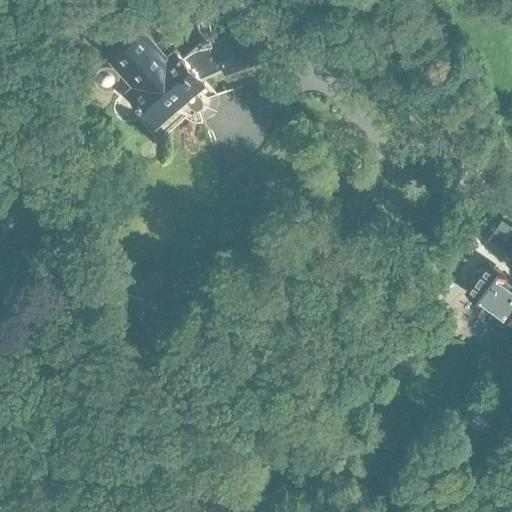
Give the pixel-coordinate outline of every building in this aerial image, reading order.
[(209,98),(219,93),(202,75),(225,67),(226,70),(271,52),(259,21),(215,38),(209,23),(199,27),(203,38),(202,38),(185,53),(176,43),(168,49),(146,23),(109,55),(115,62),(112,65),(108,64),(106,64),(102,66),(99,67),(97,70),(95,73),(95,78),(97,82),(100,86),(105,88),(109,88),(114,87),(117,84),(119,81),(120,77),(120,73),(122,70),(132,81),(126,87),(157,123),(185,98),(192,106),(194,107),(198,108),(202,107),(203,105),(205,103),(205,99),(203,97),(205,96),(209,98)] [(250,237),(285,213),(256,170),(221,194),(250,237)] [(510,249),(511,246),(511,221),(498,211),(484,229),(510,249)] [(511,281),(504,275),(505,274),(487,261),(483,267),(480,266),(477,269),(475,268),(470,274),(473,276),(470,279),(472,281),(467,288),(487,302),(487,303),(481,311),(493,320),(489,326),(504,337),(511,326),(511,281)] [(222,479),(247,498),(264,476),(240,457),(222,479)]
